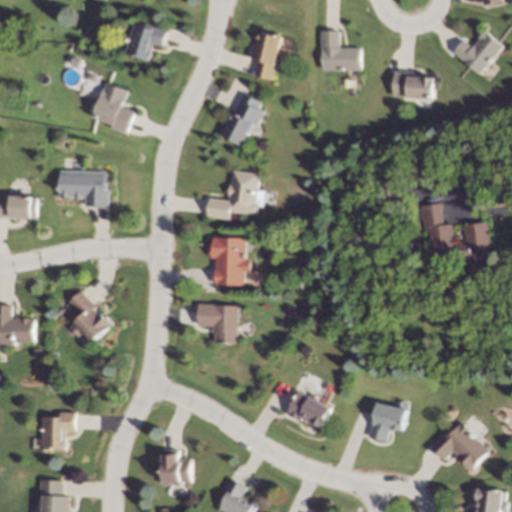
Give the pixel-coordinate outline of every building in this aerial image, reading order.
[(148,26),(149,24),(169,31),(164,45),(153,42),(150,51),(152,52),(149,60),(127,53),(137,22),(148,26)] [(504,46),(480,74),(455,52),(454,52),(462,42),(464,40),(473,47),(480,39),(479,37),(486,30),(504,46)] [(340,47),(361,47),(361,70),(321,70),(322,31),(324,31),(338,31),(340,31),(340,47)] [(284,38),(282,46),(292,48),(288,61),(278,59),(277,65),(275,65),(272,80),(254,75),(255,75),(258,61),(254,60),(254,59),(261,32),(284,38)] [(82,60),(79,67),(72,64),(75,57),(82,60)] [(411,72),(419,73),(419,77),(436,78),(433,100),(392,95),(394,72),(394,71),(411,72)] [(130,90),(124,106),(137,111),(136,113),(128,132),(128,134),(112,128),(114,124),(95,117),(103,96),(102,96),(105,88),(107,88),(109,82),(130,90)] [(246,94),(261,102),(258,107),(265,111),(257,126),(254,124),(243,146),(220,134),(228,119),(230,120),(234,112),(234,113),(234,112),(235,111),(245,93),(246,94)] [(109,172),(108,192),(112,192),(111,208),(109,208),(89,208),(88,207),(88,198),(85,197),(85,200),(77,199),(78,197),(75,196),(75,198),(63,198),(63,170),(109,172)] [(260,173),(258,189),(265,190),(263,207),(259,206),(258,216),(232,213),(231,220),(208,217),(208,215),(210,201),(210,197),(229,200),(230,196),(228,196),(230,183),(232,184),(233,170),(260,173)] [(399,186),(400,199),(400,208),(380,209),(379,180),(399,179),(399,186)] [(41,196),(40,219),(9,218),(0,217),(0,198),(13,199),(13,195),(41,196)] [(443,225),(452,224),(452,225),(452,227),(454,242),(466,240),(465,226),(464,225),(488,222),(493,257),(470,260),(469,258),(456,260),(457,263),(434,266),(429,231),(424,232),(420,206),(420,205),(440,202),(443,225)] [(246,238),(245,260),(251,260),(250,271),(245,271),(245,285),(216,284),(216,269),(217,257),(211,257),(211,246),(214,246),(214,237),(246,238)] [(460,283),(458,301),(458,303),(439,301),(441,281),(460,283)] [(302,290),(294,290),(294,282),(302,282),(302,290)] [(98,306),(99,307),(97,309),(103,315),(105,313),(115,324),(98,341),(97,341),(87,331),(81,337),(72,328),(78,322),(68,312),(75,306),(72,303),(73,302),(83,292),(83,291),(84,291),(98,306)] [(216,306),(238,306),(238,343),(215,343),(215,332),(213,331),(213,326),(198,326),(198,324),(198,307),(199,304),(216,304),(216,306)] [(0,305),(14,305),(15,305),(14,318),(38,319),(37,343),(18,343),(18,346),(0,345),(0,305)] [(44,358),(36,358),(36,349),(44,349),(44,358)] [(310,396),(316,394),(319,401),(333,407),(324,427),(316,423),(315,425),(303,419),(302,421),(288,414),(289,413),(299,393),(299,391),(310,396)] [(409,409),(404,431),(394,429),(393,432),(390,431),(387,441),(369,437),(372,424),(373,424),(375,416),(379,402),(409,409)] [(77,414),(77,428),(77,431),(65,431),(65,449),(43,449),(43,417),(61,417),(61,411),(77,412),(77,414)] [(471,431),(470,432),(490,451),(473,469),(454,451),(445,460),(443,458),(442,457),(431,446),(432,446),(444,434),(448,438),(463,422),(471,431)] [(162,450),(179,450),(179,455),(179,459),(192,459),(192,482),(183,482),(183,485),(166,485),(161,485),(162,471),(164,471),(164,465),(161,465),(161,449),(162,450)] [(246,486),(248,487),(243,496),(258,505),(254,511),(222,511),(219,510),(227,495),(224,493),(231,480),(232,478),(246,486)] [(62,496),(70,496),(70,511),(44,511),(44,496),(41,496),(41,480),(62,481),(63,481),(62,496)] [(505,491),(504,496),(504,501),(509,502),(508,511),(502,511),(501,511),(478,511),(480,500),(477,500),(478,488),(505,491)]
